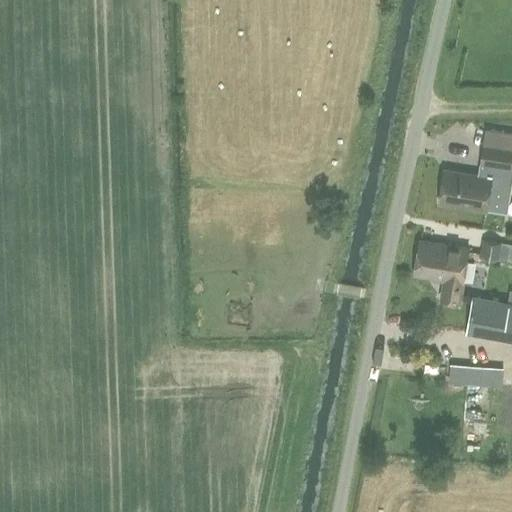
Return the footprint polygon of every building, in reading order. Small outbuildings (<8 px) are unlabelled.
[(511,169),(511,150),(485,147),(482,164),(511,169)] [(487,211),(492,179),(445,172),(440,204),(487,211)] [(479,256),(506,261),(509,243),(482,238),(479,256)] [(421,241),(415,276),(462,285),(469,250),(421,241)] [(511,301),(473,295),(468,324),(505,330),(505,328),(511,329),(511,301)] [(483,383),(484,367),(448,364),(447,381),(483,383)]
